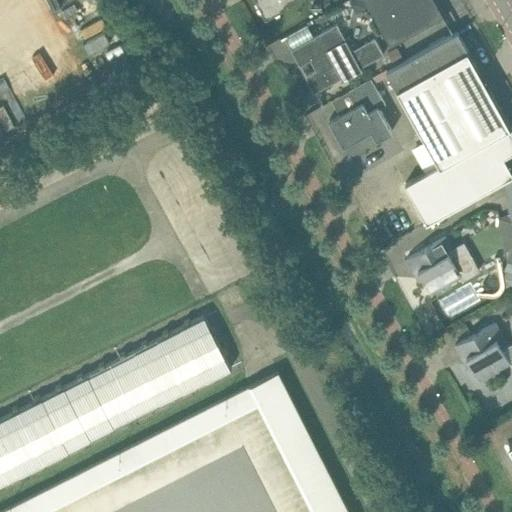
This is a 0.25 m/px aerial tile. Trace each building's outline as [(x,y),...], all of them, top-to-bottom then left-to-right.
[(256,0),(266,17),(289,4),(287,1),(289,0),(256,0)] [(365,0),(391,44),(444,15),(435,0),(365,0)] [(341,77),(343,80),(362,69),(360,65),(383,52),(375,37),(352,50),(337,23),(291,49),(300,65),(310,59),(316,69),(306,75),(315,92),(341,77)] [(457,30),(387,70),(389,73),(397,88),(426,139),(438,162),(439,162),(439,163),(405,183),(427,222),(505,178),(511,174),(511,169),(504,155),(511,150),(511,128),(511,126),(468,49),(457,30)] [(357,104),(340,113),(329,119),(343,145),(372,129),(377,139),(392,130),(379,107),(386,103),(371,77),(349,89),(357,104)] [(171,139),(149,151),(183,214),(205,202),(171,139)] [(146,152),(121,164),(153,230),(177,218),(146,152)] [(418,268),(423,277),(431,291),(435,289),(437,293),(451,285),(449,281),(461,275),(463,279),(479,269),(464,243),(454,249),(446,235),(407,257),(414,271),(418,268)] [(497,338),(502,335),(495,322),(455,344),(463,357),(467,355),(480,378),(483,376),(485,380),(500,372),(498,368),(510,361),(497,338)] [(289,391),(278,370),(264,377),(275,399),(289,391)] [(275,399),(264,377),(250,384),(260,406),(275,399)]
